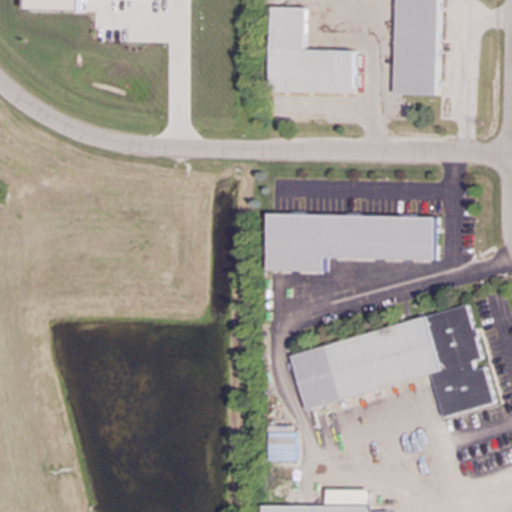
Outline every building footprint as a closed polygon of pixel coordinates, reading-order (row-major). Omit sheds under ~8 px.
[(97,11),(97,0),(29,0),(29,10),(97,11)] [(397,0),(396,94),(439,95),(440,0),(397,0)] [(270,92),(355,94),(356,51),(306,50),(306,7),(272,7),(270,92)] [(439,217),(271,214),(270,271),(327,272),(327,259),(438,261),(439,217)] [(497,404),(488,367),(477,369),(475,361),(483,359),(471,308),(294,351),(308,407),(435,377),(444,417),(497,404)] [(265,511),(370,511),(371,490),(329,489),(329,506),(265,506),(265,511)]
